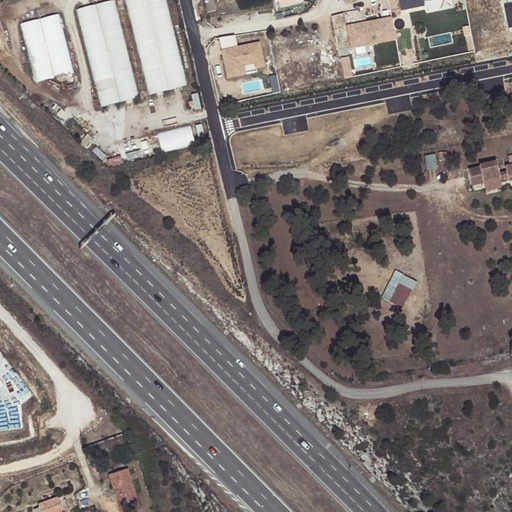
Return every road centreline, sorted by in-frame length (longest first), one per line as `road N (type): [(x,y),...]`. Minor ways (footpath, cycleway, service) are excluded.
road 1 (residential): [(195,41),(259,301),(280,336),(332,385),(352,393),(511,376)]
road 2 (motorway): [(372,511),(96,230)]
road 3 (motorway): [(0,236),(269,511)]
road 4 (residential): [(0,312),(67,389),(76,427),(63,450)]
road 5 (motorway): [(96,230),(0,126)]
road 6 (motorway): [(96,230),(0,139)]
